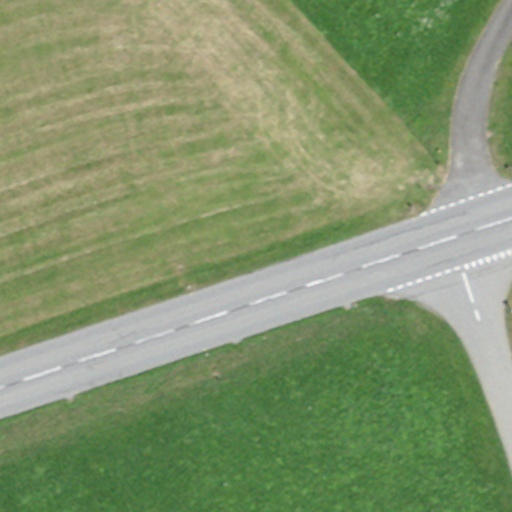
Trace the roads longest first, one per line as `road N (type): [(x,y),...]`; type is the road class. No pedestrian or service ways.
road 1 (primary): [(452,237),(0,389)]
road 2 (unclassified): [(483,227),(466,133),(493,43),(511,10)]
road 3 (unclassified): [(511,415),(452,237)]
